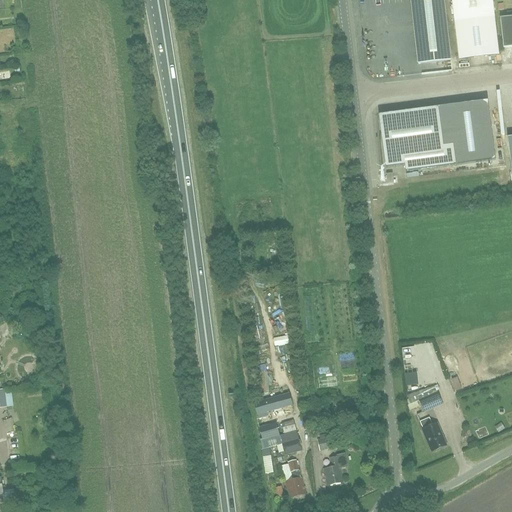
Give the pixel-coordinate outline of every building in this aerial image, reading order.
[(410,0),(418,65),(451,61),(443,0),(410,0)] [(451,0),(459,60),(499,55),(492,0),(451,0)] [(511,17),(500,19),(503,49),(511,47),(511,17)] [(378,49),(366,52),(367,58),(379,56),(378,49)] [(438,108),(379,116),(386,168),(405,166),(406,173),(456,166),(453,145),(443,147),(438,108)] [(474,149),(479,167),(485,166),(480,147),(474,149)] [(393,174),(379,175),(380,187),(394,186),(393,174)] [(417,402),(420,401),(424,411),(442,404),(437,393),(437,391),(440,390),(438,385),(407,396),(408,400),(407,401),(408,405),(407,406),(409,410),(419,407),(417,402)] [(256,416),(266,413),(292,406),(289,393),(253,403),(256,416)] [(429,455),(445,449),(439,433),(438,433),(434,424),(427,427),(424,421),(417,424),(426,445),(425,446),(429,455)] [(292,423),(282,426),(284,435),(295,433),(292,423)] [(276,425),(259,430),(266,476),(274,475),(269,450),(281,447),(276,425)] [(296,432),(295,433),(284,435),(281,436),(281,437),(286,455),(302,451),(296,432)] [(320,452),(336,448),(333,437),(317,440),(320,452)] [(337,456),(337,457),(330,459),(332,468),(324,470),(328,486),(343,482),(340,469),(347,467),(345,454),(337,456)] [(290,499),(306,494),(301,478),(299,470),(297,460),(288,463),(291,473),(291,472),(293,480),(285,483),(290,499)] [(332,496),(328,491),(320,497),(325,502),(332,496)] [(5,511),(10,511),(13,511),(11,500),(4,500),(5,511)]
